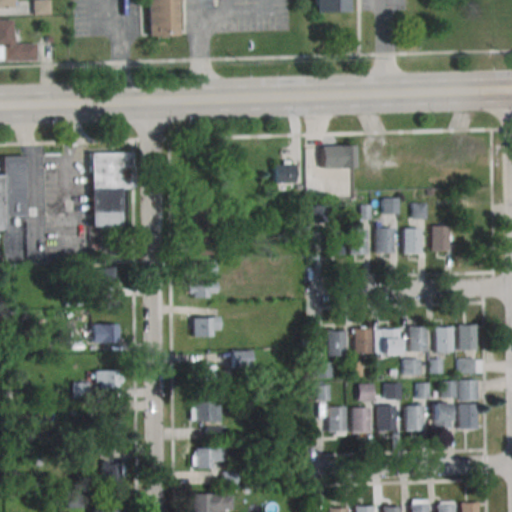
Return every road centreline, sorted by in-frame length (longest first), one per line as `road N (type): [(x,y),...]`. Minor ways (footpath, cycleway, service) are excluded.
road 1 (secondary): [(0,106),(511,90)]
road 2 (residential): [(155,511),(150,101)]
road 3 (residential): [(511,465),(310,470)]
road 4 (residential): [(511,285),(314,292)]
road 5 (residential): [(511,232),(509,91)]
